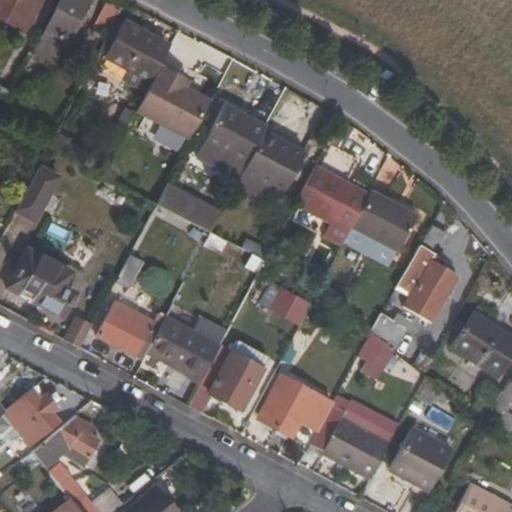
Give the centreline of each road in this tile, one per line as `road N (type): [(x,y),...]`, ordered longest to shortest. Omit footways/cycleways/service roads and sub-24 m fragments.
road 1 (residential): [(511,242),(333,100),(141,0)]
road 2 (residential): [(294,488),(0,328)]
